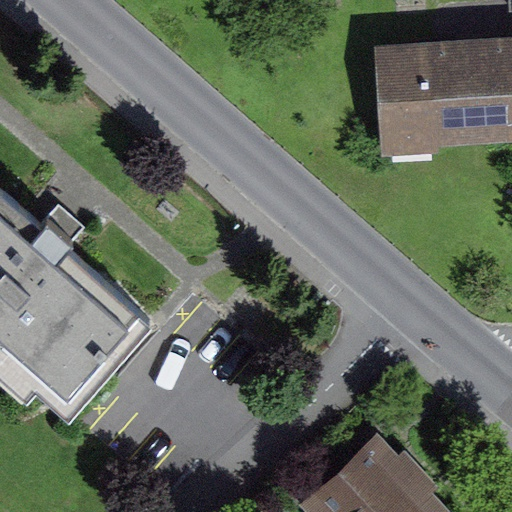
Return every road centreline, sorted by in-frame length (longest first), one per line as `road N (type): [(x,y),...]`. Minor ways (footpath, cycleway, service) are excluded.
road 1 (tertiary): [(69,0),(417,308)]
road 2 (residential): [(417,308),(194,511)]
road 3 (tertiary): [(417,308),(511,388)]
